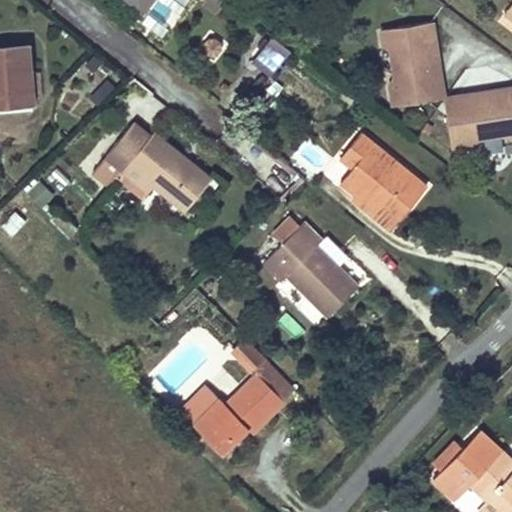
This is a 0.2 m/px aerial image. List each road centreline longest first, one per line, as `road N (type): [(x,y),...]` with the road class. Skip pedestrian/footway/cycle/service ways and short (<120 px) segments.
road 1 (residential): [(67,0),(293,178)]
road 2 (unknown): [(481,357),(330,203),(302,205),(276,233)]
road 3 (residential): [(511,323),(337,511)]
